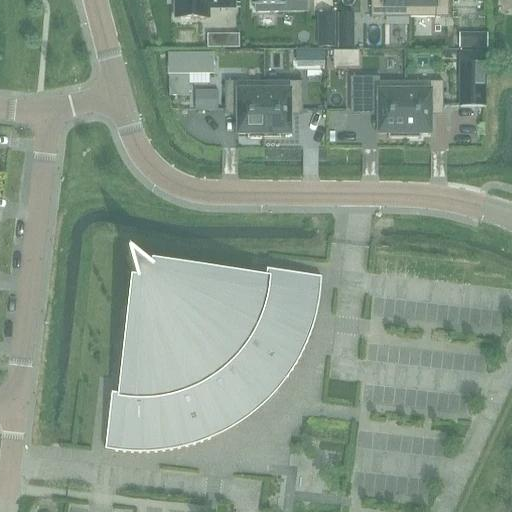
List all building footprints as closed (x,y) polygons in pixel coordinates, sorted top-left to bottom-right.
[(170,0),(171,0),(175,0),(175,19),(209,19),(209,9),(222,9),(235,9),(234,0),(170,0)] [(253,0),(253,6),(255,6),(255,14),(286,14),(286,7),(286,0),(308,0),(253,0)] [(410,18),(409,0),(371,0),(371,18),(410,18)] [(409,0),(410,18),(449,18),(448,0),(409,0)] [(335,15),(318,15),(318,48),(335,48),(335,15)] [(355,15),(338,15),(338,48),(355,48),(355,15)] [(487,34),(459,34),(459,49),(488,49),(487,34)] [(229,35),(218,49),(240,49),(240,35),(229,35)] [(358,52),(338,52),(338,68),(358,68),(358,52)] [(324,53),(295,53),(295,69),(324,69),(324,53)] [(214,54),(169,55),(169,76),(169,97),(189,97),(189,76),(214,75),(214,54)] [(487,54),(459,54),(459,105),(487,105),(487,54)] [(264,83),(225,82),(225,115),(238,115),(238,135),(248,136),(248,140),(263,140),(264,83)] [(301,83),(264,83),(263,140),(280,140),(280,136),(290,136),(291,116),(302,116),(302,83),(301,83)] [(404,140),(404,83),(366,83),(366,111),(378,111),(378,117),(378,135),(388,135),(388,140),(404,140)] [(443,83),(404,83),(404,140),(421,140),(421,135),(430,135),(431,117),(431,111),(443,111),(443,83)] [(195,90),(195,112),(218,112),(218,91),(195,90)] [(112,395),(105,450),(121,453),(144,454),(168,452),(191,447),(213,439),(234,428),(254,415),(271,400),(286,381),(299,362),(309,340),(317,317),(320,294),(322,279),(267,272),(266,279),(151,265),(151,271),(130,258),(128,259),(136,282),(131,282),(117,396),(112,395)]
